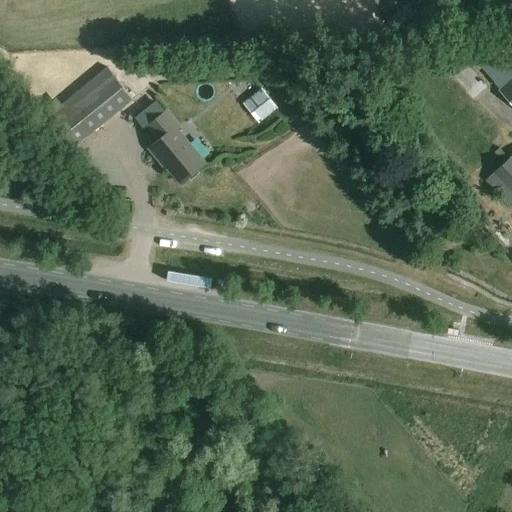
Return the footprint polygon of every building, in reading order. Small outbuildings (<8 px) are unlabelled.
[(436,34),(437,33),(454,20),(452,16),(438,0),(413,0),(410,2),(436,33),(436,34)] [(462,32),(481,29),(487,28),(487,27),(511,24),(511,22),(511,4),(459,13),(462,30),(462,32)] [(511,64),(483,34),(468,49),(479,59),(475,63),(511,102),(511,64)] [(70,154),(89,139),(135,101),(108,68),(62,106),(56,99),(52,102),(37,115),(70,154)] [(278,110),(263,90),(245,104),(260,124),(278,110)] [(493,109),(486,116),(497,129),(505,121),(493,109)] [(181,127),(168,112),(149,128),(160,142),(149,150),(160,163),(161,162),(181,186),(207,165),(178,130),(181,127)] [(511,157),(484,184),(511,213),(511,157)]
